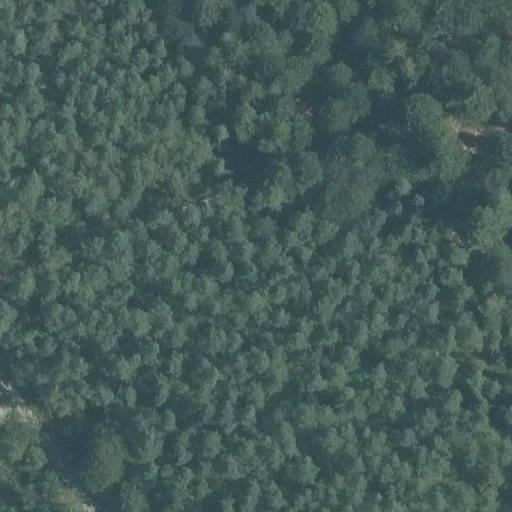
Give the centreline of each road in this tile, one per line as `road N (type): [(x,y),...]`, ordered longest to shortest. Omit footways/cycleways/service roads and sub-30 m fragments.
road 1 (track): [(0,287),(511,89)]
road 2 (track): [(89,511),(0,378)]
